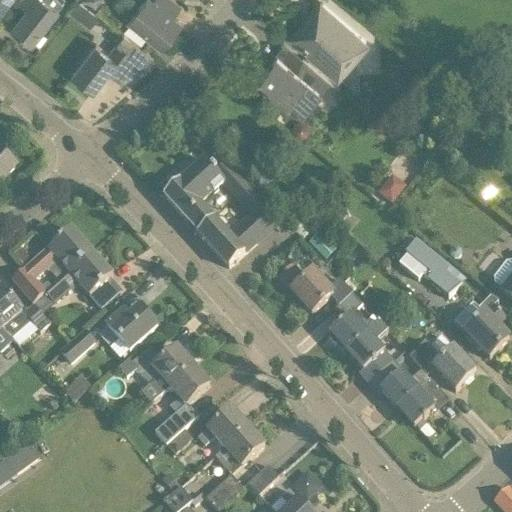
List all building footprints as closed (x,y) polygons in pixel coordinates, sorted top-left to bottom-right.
[(19,0),(18,1),(28,8),(13,28),(31,42),(57,9),(45,0),(19,0)] [(161,46),(180,22),(173,16),(180,7),(171,0),(153,0),(153,1),(152,0),(144,0),(129,20),(161,46)] [(337,75),(365,42),(320,4),(292,38),(337,75)] [(80,23),(88,12),(80,6),(78,5),(74,10),(70,16),(72,17),(80,23)] [(108,53),(96,44),(73,75),(93,91),(108,72),(124,84),(153,58),(124,35),(108,53)] [(273,94),(287,106),(290,102),(301,111),(328,78),(306,60),(287,73),(278,61),(255,77),(269,96),(273,94)] [(0,187),(16,169),(0,155),(0,187)] [(255,199),(243,210),(251,218),(228,239),(200,209),(225,187),(216,178),(217,177),(215,175),(213,172),(212,173),(204,164),(179,185),(179,184),(163,198),(229,271),(279,226),(255,199)] [(61,281),(91,256),(71,233),(24,274),(24,273),(12,284),(32,307),(44,296),(35,285),(49,273),(50,274),(52,271),(61,281)] [(449,302),(462,289),(446,275),(449,271),(411,240),(401,252),(427,273),(423,279),(449,300),(448,301),(449,302)] [(33,309),(41,318),(54,307),(55,308),(70,295),(68,293),(76,286),(89,301),(112,281),(91,256),(61,281),(44,296),(32,307),(33,309)] [(511,265),(507,265),(494,281),(494,287),(503,294),(502,295),(511,303),(511,265)] [(340,309),(352,298),(339,284),(330,292),(313,274),(304,282),(293,269),(280,280),(312,317),(332,300),(340,309)] [(52,330),(41,318),(33,309),(25,317),(2,290),(0,291),(0,331),(12,346),(31,329),(40,340),(52,330)] [(331,337),(332,338),(329,341),(336,348),(338,345),(347,355),(378,327),(372,320),(366,325),(357,316),(363,310),(352,298),(340,309),(336,313),(346,324),(343,327),(342,326),(339,329),(340,330),(331,337)] [(106,328),(119,343),(109,351),(120,363),(158,331),(139,309),(129,318),(124,312),(106,328)] [(509,344),(497,330),(506,324),(494,310),(487,317),(486,316),(465,336),(490,362),(509,344)] [(369,386),(394,365),(378,347),(388,338),(378,327),(347,355),(364,375),(361,378),(369,386)] [(0,331),(0,357),(13,346),(12,346),(0,331)] [(72,368),(96,345),(86,334),(61,357),(72,368)] [(476,376),(452,353),(441,341),(431,351),(425,346),(411,361),(421,373),(426,379),(433,372),(457,395),(476,376)] [(151,408),(157,404),(169,393),(193,370),(176,351),(163,364),(151,350),(132,368),(150,389),(141,397),(151,408)] [(383,395),(398,412),(419,393),(431,384),(426,379),(421,373),(410,383),(394,365),(369,386),(379,398),(383,395)] [(210,389),(193,370),(169,393),(178,403),(170,411),(177,419),(210,389)] [(431,384),(419,393),(398,412),(415,432),(447,402),(431,384)] [(225,452),(248,431),(232,413),(199,442),(206,450),(215,441),(225,452)] [(19,447),(28,440),(16,425),(7,432),(19,447)] [(216,461),(232,479),(206,502),(214,511),(221,511),(244,492),(233,480),(265,450),(248,431),(225,452),(216,461)] [(175,458),(193,442),(185,434),(167,450),(175,458)] [(267,471),(248,488),(259,500),(278,482),(267,471)] [(170,511),(183,511),(193,504),(181,490),(165,505),(170,511)] [(511,511),(511,495),(508,491),(508,492),(494,505),(501,511),(511,511)] [(305,511),(288,494),(270,511),(305,511)]
